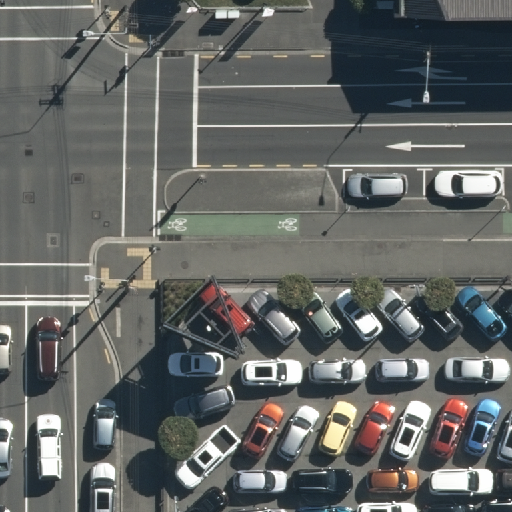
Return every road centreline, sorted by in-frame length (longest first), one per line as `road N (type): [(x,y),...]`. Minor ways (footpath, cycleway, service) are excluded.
road 1 (secondary): [(511,123),(29,129)]
road 2 (secondary): [(28,511),(29,129)]
road 3 (secondary): [(29,129),(28,0)]
